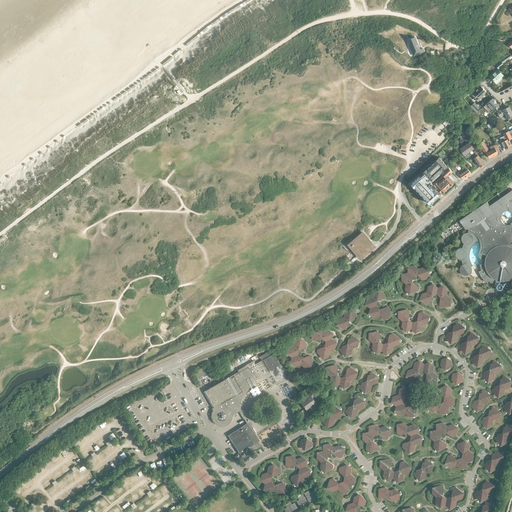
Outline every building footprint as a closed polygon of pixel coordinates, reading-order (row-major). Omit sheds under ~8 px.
[(413,38),(410,39),(413,46),(410,47),(413,53),(415,52),(416,55),(424,51),(423,48),(418,50),(415,45),(418,44),(415,37),(413,38)] [(501,79),(504,77),(497,69),(490,76),(495,82),(500,78),(501,79)] [(486,91),(481,86),(472,94),(477,100),(486,91)] [(479,111),(476,113),(479,117),(487,110),(490,113),(493,110),(493,111),(496,108),(497,110),(500,107),(498,106),(499,105),(492,98),(489,102),(485,105),(479,111)] [(503,109),(497,112),(500,117),(505,114),(507,118),(508,118),(509,120),(511,118),(511,112),(509,107),(503,110),(503,109)] [(506,135),(500,138),(501,140),(502,142),(505,149),(511,146),(509,140),(511,138),(509,132),(505,134),(506,135)] [(485,154),(486,153),(489,158),(498,153),(496,150),(500,148),(497,143),(493,145),(490,147),(491,150),(489,151),(483,141),(478,144),(485,154)] [(469,142),(464,145),(469,152),(474,149),(469,142)] [(469,152),(464,145),(460,149),(464,155),(469,152)] [(454,166),(462,160),(459,157),(451,163),(454,166)] [(412,185),(430,205),(439,197),(438,196),(441,194),(442,195),(454,184),(445,173),(449,170),(440,160),(424,175),(425,176),(421,179),(420,178),(412,185)] [(463,179),(471,173),(465,166),(462,168),(463,169),(456,174),(459,178),(461,176),(463,179)] [(511,189),(510,191),(507,187),(456,222),(449,227),(440,233),(444,238),(452,232),(453,233),(460,228),(461,230),(462,229),(463,229),(464,229),(465,229),(466,229),(467,229),(468,229),(468,232),(467,232),(466,232),(466,233),(465,233),(464,233),(463,234),(462,235),(462,236),(461,237),(461,238),(461,239),(461,240),(462,241),(462,242),(463,242),(463,243),(464,243),(462,248),(461,248),(460,248),(459,248),(458,249),(457,249),(456,250),(456,251),(455,252),(455,253),(455,254),(455,255),(455,256),(456,256),(456,257),(456,258),(457,258),(458,259),(459,259),(460,260),(461,260),(463,264),(462,265),(461,265),(461,266),(460,267),(460,268),(460,269),(460,270),(460,271),(460,272),(461,273),(461,274),(462,274),(463,275),(464,275),(465,275),(466,275),(467,275),(468,275),(469,275),(469,274),(470,274),(470,273),(471,273),(471,272),(471,271),(472,271),(472,270),(472,269),(472,268),(471,267),(471,266),(473,265),(472,264),(471,262),(470,261),(470,259),(470,257),(469,255),(470,253),(470,251),(470,249),(471,248),(472,246),(473,244),(474,243),(476,241),(478,240),(479,239),(480,240),(480,242),(480,244),(481,246),(480,247),(480,249),(480,250),(479,252),(479,253),(478,254),(478,255),(479,256),(479,257),(480,258),(481,258),(482,259),(483,259),(482,260),(482,262),(482,264),(480,264),(480,266),(480,268),(481,269),(481,270),(479,271),(479,272),(480,274),(480,275),(481,276),(482,277),(483,278),(483,279),(484,281),(485,281),(487,282),(488,281),(491,282),(493,284),(494,281),(497,282),(500,283),(500,281),(501,281),(502,281),(503,281),(505,281),(506,281),(507,280),(508,280),(509,280),(510,279),(511,279),(511,278),(511,189)] [(371,242),(363,232),(353,240),(353,244),(352,244),(352,246),(353,246),(353,249),(361,259),(370,251),(371,242)] [(343,260),(336,265),(340,271),(347,266),(343,260)] [(340,271),(336,265),(334,263),(318,275),(324,284),(340,272),(340,271)] [(409,267),(408,273),(412,277),(418,275),(419,269),(414,265),(409,267)] [(419,269),(418,275),(422,278),(423,279),(424,280),(427,279),(427,278),(427,277),(427,276),(428,271),(424,267),(419,269)] [(402,281),(406,284),(412,282),(412,277),(408,273),(403,275),(402,281)] [(412,282),(406,284),(405,290),(409,293),(415,291),(416,291),(417,290),(418,287),(417,286),(416,286),(412,282)] [(428,287),(427,292),(431,296),(436,294),(438,288),(433,285),(428,287)] [(436,294),(441,298),(446,296),(447,290),(443,286),(438,288),(436,294)] [(373,291),(372,297),(377,300),(382,299),(382,298),(383,298),(385,297),(385,295),(384,294),(383,293),(379,289),(373,291)] [(431,296),(427,292),(422,294),(421,300),(425,303),(426,303),(426,304),(427,305),(430,304),(430,303),(430,302),(430,301),(431,296)] [(446,296),(441,298),(440,303),(439,304),(439,306),(442,307),(443,307),(444,306),(444,307),(449,305),(450,299),(446,296)] [(366,304),(371,308),(376,306),(377,300),(372,297),(367,299),(366,304)] [(374,317),(379,315),(380,309),(376,306),(371,308),(370,313),(374,317)] [(379,315),(380,316),(384,319),(389,317),(390,311),(390,310),(390,309),(388,307),(387,307),(386,308),(386,307),(380,309),(379,315)] [(345,311),(344,316),(344,317),(349,321),(354,319),(355,316),(357,316),(357,315),(356,314),(355,313),(351,309),(345,311)] [(398,318),(402,321),(408,319),(409,314),(409,313),(409,311),(407,309),(406,310),(405,310),(399,312),(398,318)] [(418,315),(417,321),(422,325),(427,323),(428,317),(424,313),(423,313),(422,312),(419,313),(418,314),(419,315),(418,315)] [(348,326),(349,321),(344,317),(339,318),(338,324),(343,328),(343,329),(345,329),(346,329),(345,327),(348,326)] [(411,329),(412,323),(408,319),(402,321),(401,327),(406,330),(411,329)] [(417,321),(412,323),(411,329),(415,332),(421,330),(422,325),(417,321)] [(454,326),(453,331),(457,335),(463,333),(464,327),(459,324),(458,323),(457,322),(456,323),(456,325),(454,326)] [(316,340),(322,338),(323,332),(318,328),(313,330),(312,336),(312,337),(312,339),(314,340),(315,340),(316,339),(316,340)] [(323,332),(322,338),(326,341),(331,339),(332,333),(328,330),(323,332)] [(369,339),(373,343),(379,341),(380,335),(379,335),(380,334),(380,333),(378,331),(376,331),(376,332),(375,332),(370,334),(369,339)] [(457,335),(453,331),(448,333),(447,336),(445,336),(445,337),(446,338),(447,338),(446,339),(451,343),(456,341),(457,335)] [(468,336),(467,341),(472,345),(477,343),(478,338),(473,334),(473,333),(471,332),(470,333),(471,335),(468,336)] [(388,343),(392,346),(398,345),(399,339),(394,335),(393,334),(392,334),(390,335),(389,336),(389,337),(388,343)] [(348,344),(352,348),(357,346),(358,341),(354,337),(353,336),(352,335),(351,336),(351,338),(349,339),(348,344)] [(295,340),(294,346),(299,350),(304,348),(304,347),(305,347),(306,347),(307,344),(306,343),(305,343),(305,342),(300,338),(295,340)] [(326,341),(325,347),(330,350),(335,348),(336,342),(331,339),(326,341)] [(382,350),(383,344),(379,341),(373,343),(372,349),(377,352),(382,350)] [(472,345),(467,341),(462,343),(461,346),(459,346),(459,347),(460,348),(461,348),(461,349),(465,353),(471,351),(472,345)] [(388,343),(383,344),(382,350),(386,354),(392,352),(392,346),(388,343)] [(351,354),(352,348),(348,344),(342,346),(342,349),(340,349),(339,350),(340,351),(341,351),(341,352),(346,356),(351,354)] [(480,349),(479,354),(484,358),(489,356),(490,350),(485,347),(485,346),(483,345),(482,346),(483,348),(480,349)] [(299,350),(294,346),(289,348),(288,353),(292,357),(298,355),(299,350)] [(330,350),(325,347),(320,348),(320,349),(319,349),(317,350),(317,352),(318,353),(319,354),(323,358),(329,356),(330,350)] [(273,368),(280,364),(272,349),(260,356),(262,360),(255,364),(253,360),(246,365),(237,370),(238,371),(204,391),(215,410),(213,413),(213,417),(214,420),(216,423),(220,424),(223,424),(227,423),(229,421),(231,418),(231,414),(240,409),(239,406),(239,402),(240,399),(241,396),(243,393),(246,390),(249,388),(272,375),(269,371),(271,370),(271,371),(274,369),(273,368)] [(484,358),(479,354),(474,356),(473,359),(471,359),(471,360),(472,361),(473,361),(473,362),(477,365),(483,363),(484,358)] [(296,366),(301,364),(302,358),(298,355),(292,357),(291,363),(296,366)] [(302,358),(301,364),(305,368),(311,366),(312,360),(311,360),(312,359),(312,358),(309,356),(308,356),(308,357),(307,357),(302,358)] [(453,366),(453,364),(451,364),(451,361),(447,357),(441,359),(440,365),(445,369),(450,367),(451,366),(451,367),(453,366)] [(414,363),(413,369),(418,372),(423,371),(424,365),(420,361),(414,363)] [(491,364),(490,370),(494,374),(500,372),(501,366),(496,362),(495,362),(494,361),(493,361),(493,363),(491,364)] [(424,365),(423,371),(427,374),(433,372),(434,366),(429,363),(424,365)] [(197,379),(210,371),(206,365),(193,373),(197,379)] [(331,377),(336,375),(337,369),(338,368),(338,367),(335,365),(334,365),(333,366),(333,365),(328,367),(327,373),(331,377)] [(346,376),(350,380),(356,378),(357,372),(352,369),(351,368),(350,367),(347,368),(347,369),(347,370),(347,371),(346,376)] [(418,372),(413,369),(408,370),(407,376),(411,380),(412,380),(412,381),(413,381),(416,380),(417,379),(416,378),(417,378),(418,372)] [(494,374),(490,370),(484,372),(484,374),(482,374),(482,376),(483,377),(488,381),(493,379),(494,374)] [(367,381),(372,385),(377,383),(378,377),(374,373),(373,374),(373,373),(372,372),(370,373),(371,374),(368,375),(367,381)] [(437,376),(433,372),(427,374),(426,380),(427,380),(426,381),(426,382),(428,384),(429,384),(430,383),(431,383),(436,381),(437,376)] [(464,380),(464,379),(462,378),(462,375),(458,372),(453,374),(452,379),(456,383),(461,381),(462,381),(464,380)] [(341,378),(336,375),(331,377),(330,382),(334,386),(340,384),(341,378)] [(349,385),(350,380),(346,376),(341,378),(340,384),(344,387),(349,385)] [(501,379),(500,385),(504,389),(510,387),(511,381),(506,377),(506,378),(505,377),(504,376),(503,376),(503,378),(501,379)] [(370,390),(372,385),(367,381),(362,383),(361,385),(359,385),(359,387),(360,388),(361,388),(365,392),(370,390)] [(504,389),(500,385),(495,387),(494,390),(492,389),(492,391),(493,392),(494,392),(498,396),(503,394),(504,389)] [(444,397),(450,395),(451,389),(447,386),(441,388),(440,388),(439,389),(438,392),(439,393),(440,393),(444,397)] [(398,395),(403,398),(408,397),(408,396),(409,396),(411,395),(411,393),(410,392),(409,391),(405,387),(399,389),(398,395)] [(480,394),(479,399),(483,403),(488,401),(489,395),(485,392),(484,391),(483,390),(482,391),(482,393),(480,394)] [(307,409),(316,402),(312,397),(313,396),(311,392),(305,396),(307,399),(302,402),(307,409)] [(392,402),(396,406),(402,404),(403,398),(398,395),(393,397),(392,402)] [(454,398),(450,395),(444,397),(444,402),(448,406),(453,404),(454,398)] [(353,405),(358,409),(363,407),(364,402),(360,398),(359,398),(359,397),(358,396),(356,397),(357,399),(354,400),(353,405)] [(432,412),(437,410),(438,404),(434,401),(433,400),(432,399),(429,400),(429,401),(429,402),(428,408),(432,412)] [(483,403),(479,399),(473,401),(473,404),(471,404),(471,405),(472,406),(472,407),(477,411),(482,409),(483,403)] [(511,401),(506,403),(505,406),(503,405),(503,407),(504,408),(505,408),(509,412),(511,411),(511,401)] [(448,406),(444,402),(438,404),(437,410),(442,414),(447,412),(448,406)] [(402,404),(396,406),(396,411),(400,415),(405,413),(406,407),(402,404)] [(357,415),(358,409),(353,405),(348,407),(347,410),(345,410),(345,411),(346,412),(347,412),(347,413),(351,417),(357,415)] [(411,405),(406,407),(405,413),(409,417),(415,415),(416,409),(415,409),(416,408),(416,407),(414,405),(413,405),(412,406),(411,405)] [(330,415),(334,418),(340,417),(341,411),(336,407),(335,406),(334,406),(333,406),(333,408),(331,409),(330,415)] [(489,410),(488,416),(493,420),(498,418),(499,412),(495,408),(494,408),(493,407),(491,407),(492,409),(489,410)] [(333,424),(334,418),(330,415),(325,417),(324,419),(322,419),(322,421),(323,422),(324,422),(328,426),(333,424)] [(493,420),(488,416),(483,418),(483,420),(481,420),(480,422),(481,423),(482,423),(487,427),(492,425),(493,420)] [(436,430),(441,434),(446,432),(447,426),(443,422),(437,424),(436,430)] [(240,453),(258,441),(254,434),(256,433),(254,429),(252,430),(247,423),(228,435),(240,453)] [(407,432),(408,426),(403,423),(398,425),(397,431),(397,432),(397,433),(399,435),(400,435),(401,434),(402,434),(407,432)] [(374,436),(379,434),(380,428),(375,424),(370,426),(369,432),(374,436)] [(408,426),(407,432),(411,436),(417,433),(417,428),(413,424),(408,426)] [(452,424),(447,426),(446,432),(450,436),(451,435),(451,436),(453,437),(455,436),(456,435),(455,434),(456,434),(457,428),(452,424)] [(504,427),(503,433),(507,437),(511,434),(511,427),(509,425),(507,424),(506,424),(507,426),(504,427)] [(380,428),(379,434),(383,437),(384,438),(385,439),(388,438),(388,437),(388,436),(388,435),(389,430),(385,426),(380,428)] [(430,438),(435,441),(440,439),(441,434),(436,430),(431,432),(430,438)] [(367,443),(373,441),(374,436),(369,432),(364,434),(363,439),(367,443)] [(417,433),(411,436),(410,441),(415,445),(420,443),(421,437),(417,433)] [(507,437),(503,433),(498,435),(497,438),(495,437),(495,439),(496,440),(497,440),(501,444),(507,442),(507,437)] [(313,446),(313,443),(312,442),(311,442),(311,441),(307,438),(301,440),(300,445),(305,449),(310,447),(310,446),(311,447),(313,446)] [(440,439),(435,441),(434,447),(438,450),(443,448),(444,448),(445,448),(446,447),(446,444),(445,443),(444,443),(440,439)] [(377,445),(373,441),(367,443),(366,449),(370,452),(376,450),(377,450),(378,449),(379,446),(378,445),(377,445)] [(415,445),(410,441),(405,443),(404,443),(403,444),(402,447),(403,448),(404,448),(404,449),(408,452),(414,450),(415,445)] [(459,449),(463,452),(468,450),(469,445),(465,441),(460,443),(459,444),(458,444),(457,444),(457,447),(458,448),(459,448),(459,449)] [(333,453),(334,447),(330,443),(324,445),(323,451),(328,455),(333,453)] [(339,445),(334,447),(333,453),(337,456),(338,456),(338,457),(339,458),(342,457),(342,456),(342,455),(343,455),(344,449),(339,445)] [(462,458),(467,462),(472,460),(473,454),(468,450),(463,452),(462,458)] [(492,459),(496,463),(501,461),(502,456),(498,452),(497,451),(496,450),(495,451),(495,453),(493,454),(492,459)] [(317,459),(321,462),(327,460),(328,455),(323,451),(318,453),(317,459)] [(296,465),(297,459),(292,455),(287,457),(286,463),(286,464),(286,465),(288,467),(289,467),(290,466),(290,467),(296,465)] [(456,465),(457,460),(453,456),(452,456),(452,455),(451,455),(448,456),(447,457),(448,458),(447,458),(446,464),(451,467),(456,465)] [(296,465),(300,468),(305,466),(306,461),(302,457),(297,459),(296,465)] [(462,458),(457,460),(456,465),(460,469),(466,467),(467,462),(462,458)] [(384,470),(390,468),(391,463),(390,462),(391,462),(391,460),(389,459),(387,459),(387,460),(386,459),(381,461),(380,467),(384,470)] [(422,463),(421,468),(426,472),(431,470),(432,465),(428,461),(427,461),(427,460),(426,459),(425,460),(425,462),(422,463)] [(495,469),(496,463),(492,459),(486,461),(486,464),(484,464),(484,465),(485,466),(485,467),(490,471),(495,469)] [(327,460),(321,462),(320,468),(325,471),(330,469),(331,469),(332,468),(333,465),(332,464),(331,464),(327,460)] [(400,464),(399,470),(404,474),(409,472),(410,466),(405,462),(405,463),(404,462),(403,461),(401,462),(400,463),(401,464),(400,464)] [(267,472),(272,476),(277,474),(278,474),(280,473),(280,470),(279,469),(278,469),(278,468),(274,465),(268,467),(267,472)] [(345,476),(350,474),(351,469),(347,465),(341,467),(341,468),(340,467),(339,468),(339,471),(340,472),(341,472),(340,473),(345,476)] [(299,473),(303,477),(309,475),(310,470),(305,466),(300,468),(299,473)] [(394,472),(390,468),(384,470),(383,476),(388,480),(393,478),(394,472)] [(426,472),(421,468),(416,470),(416,473),(414,473),(413,474),(414,475),(415,475),(415,476),(420,480),(425,478),(426,472)] [(394,472),(393,478),(397,481),(403,479),(404,474),(399,470),(394,472)] [(271,481),(272,476),(267,472),(262,474),(261,480),(265,483),(271,481)] [(302,483),(303,477),(299,473),(294,475),(293,476),(292,476),(291,477),(291,479),(292,480),(293,481),(297,485),(302,483)] [(345,476),(344,482),(349,486),(354,483),(355,478),(350,474),(345,476)] [(332,491),(338,489),(339,483),(334,480),(334,479),(332,478),(330,479),(329,481),(330,482),(329,482),(328,487),(332,491)] [(483,484),(482,489),(487,493),(492,491),(493,485),(489,482),(488,482),(488,481),(487,480),(485,481),(486,483),(483,484)] [(271,481),(265,483),(264,489),(269,493),(274,491),(275,485),(271,481)] [(280,483),(275,485),(274,491),(278,494),(284,492),(285,487),(284,486),(285,485),(285,484),(283,482),(282,483),(281,483),(280,483)] [(339,483),(338,489),(342,493),(347,491),(349,486),(344,482),(339,483)] [(437,497),(442,495),(443,490),(443,489),(444,488),(444,487),(441,485),(440,485),(439,486),(433,488),(432,494),(437,497)] [(388,497),(389,491),(385,487),(380,489),(379,495),(379,496),(379,497),(380,498),(381,497),(383,499),(388,497)] [(452,497),(456,501),(461,499),(462,493),(458,489),(457,489),(457,488),(456,488),(453,489),(453,490),(453,491),(452,497)] [(304,493),(309,501),(316,496),(313,491),(311,492),(309,489),(304,493)] [(395,489),(389,491),(388,497),(393,500),(395,499),(396,501),(398,501),(398,499),(398,498),(399,493),(395,489)] [(487,493),(482,489),(477,491),(477,494),(475,494),(474,495),(475,496),(476,496),(476,497),(480,500),(486,499),(487,493)] [(299,506),(307,501),(303,493),(297,496),(299,499),(296,501),(299,506)] [(354,497),(353,503),(358,506),(363,504),(364,504),(365,503),(366,501),(365,500),(364,499),(359,495),(354,497)] [(446,499),(442,495),(437,497),(436,503),(440,506),(445,504),(446,499)] [(452,497),(446,499),(445,504),(450,508),(455,506),(456,501),(452,497)] [(483,505),(482,511),(483,511),(492,511),(493,507),(489,503),(488,504),(488,503),(487,502),(485,502),(486,504),(483,505)] [(347,510),(348,511),(355,511),(357,511),(358,506),(353,503),(348,504),(347,510)]
